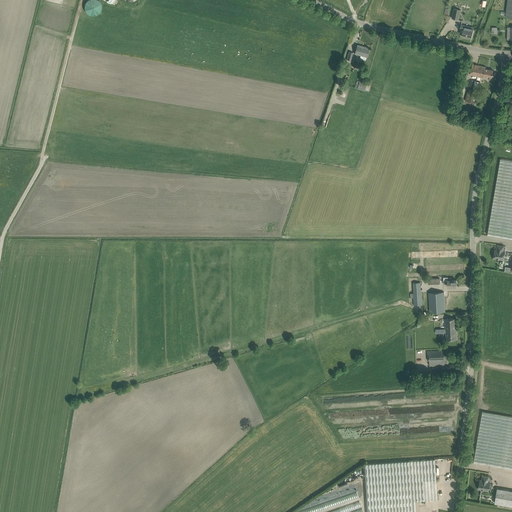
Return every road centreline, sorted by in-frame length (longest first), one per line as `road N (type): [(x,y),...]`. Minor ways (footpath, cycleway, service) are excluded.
road 1 (unclassified): [(454,511),(472,361),(473,210),(509,54)]
road 2 (tertiary): [(509,54),(381,29),(311,0)]
